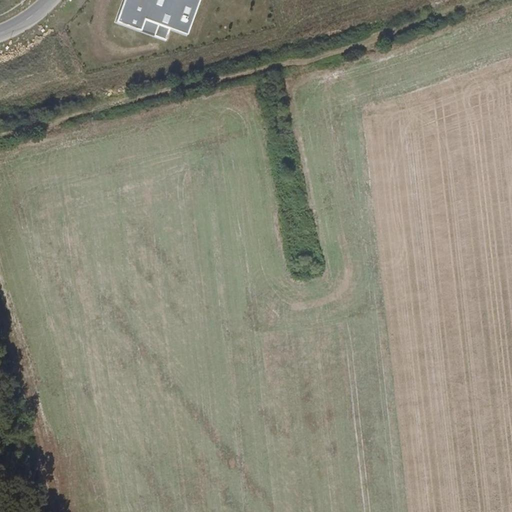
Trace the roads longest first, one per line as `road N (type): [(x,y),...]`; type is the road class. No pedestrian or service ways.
road 1 (track): [(0,133),(384,41)]
road 2 (track): [(493,0),(384,41),(371,0)]
